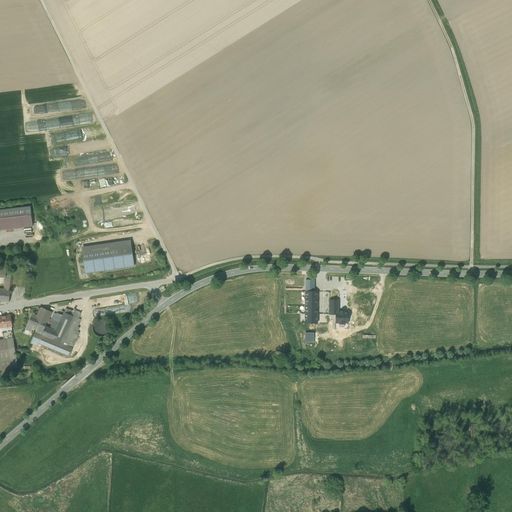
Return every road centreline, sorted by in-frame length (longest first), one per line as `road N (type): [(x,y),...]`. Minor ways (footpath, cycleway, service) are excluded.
road 1 (tertiary): [(164,304),(248,269),(511,273)]
road 2 (track): [(40,0),(178,278),(149,284)]
road 3 (track): [(470,273),(473,123),(429,0)]
road 4 (tertiary): [(0,446),(164,304)]
road 5 (unclassified): [(0,308),(149,284),(164,304)]
road 6 (track): [(176,434),(174,328),(164,304)]
